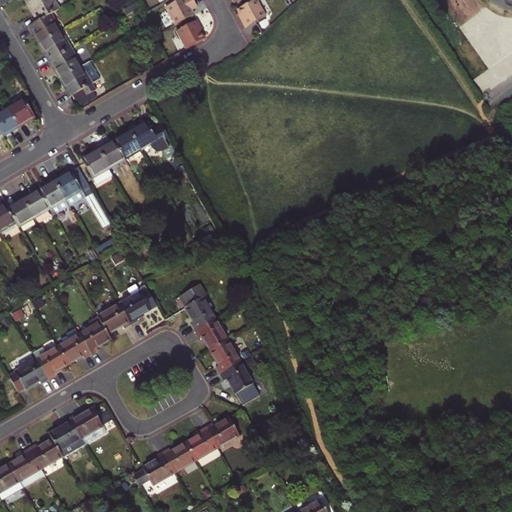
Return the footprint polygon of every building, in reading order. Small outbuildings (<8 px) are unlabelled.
[(34,0),(29,3),(35,14),(32,15),(37,22),(51,14),(60,9),(54,0),(34,0)] [(180,0),(166,8),(175,25),(194,15),(192,11),(189,4),(194,1),(193,0),(180,0)] [(257,0),(255,0),(237,10),(243,21),(242,22),(245,28),(266,17),(257,0)] [(198,8),(194,1),(189,4),(192,11),(198,8)] [(35,14),(29,3),(26,5),(32,15),(35,14)] [(34,32),(41,43),(59,32),(54,25),(57,23),(51,14),(37,22),(28,27),(32,33),(34,32)] [(197,20),(192,23),(184,28),(177,32),(186,49),(205,39),(197,20)] [(34,32),(32,33),(38,44),(41,43),(34,32)] [(59,32),(41,43),(47,54),(45,55),(48,62),(71,48),(66,39),(63,40),(59,32)] [(47,54),(41,43),(38,44),(45,55),(47,54)] [(54,67),(61,78),(79,67),(75,59),(77,58),(71,48),(48,62),(52,68),(54,67)] [(54,67),(52,68),(58,79),(61,78),(54,67)] [(79,67),(61,78),(67,89),(65,90),(69,97),(72,95),(89,85),(92,84),(86,73),(84,75),(79,67)] [(67,89),(61,78),(58,79),(65,90),(67,89)] [(89,85),(72,95),(75,101),(93,91),(89,85)] [(8,110),(18,127),(35,118),(24,100),(8,110)] [(8,110),(0,113),(0,132),(3,136),(18,127),(8,110)] [(130,132),(140,150),(151,144),(157,151),(161,152),(168,148),(164,140),(169,137),(162,126),(152,131),(146,122),(130,132)] [(140,150),(130,132),(114,141),(125,159),(140,150)] [(109,168),(125,159),(114,141),(98,150),(109,168)] [(113,176),(109,168),(98,150),(82,160),(97,185),(113,176)] [(78,169),(71,173),(78,184),(85,180),(78,169)] [(54,182),(69,207),(85,198),(78,184),(71,173),(54,182)] [(69,207),(54,182),(39,191),(49,209),(54,216),(69,207)] [(24,200),(34,218),(49,209),(39,191),(24,200)] [(16,223),(18,227),(34,218),(24,200),(8,209),(16,223)] [(0,207),(0,231),(0,232),(16,223),(8,209),(5,205),(0,207)] [(198,248),(195,242),(187,247),(190,252),(198,248)] [(173,255),(167,259),(170,264),(176,261),(173,255)] [(140,292),(119,304),(131,325),(137,321),(136,318),(156,306),(144,286),(140,288),(140,292)] [(216,320),(203,298),(206,296),(200,286),(183,296),(189,306),(186,308),(194,323),(191,325),(195,331),(216,320)] [(179,298),(186,308),(189,306),(183,296),(179,298)] [(119,304),(98,317),(101,322),(108,334),(122,325),(125,328),(131,325),(119,304)] [(228,341),(216,320),(195,331),(199,338),(202,336),(211,351),(228,341)] [(101,322),(79,334),(91,355),(98,351),(96,348),(111,339),(108,334),(101,322)] [(79,334),(58,347),(68,364),(83,356),(85,359),(91,355),(79,334)] [(241,362),(228,341),(211,351),(219,366),(216,368),(220,374),(241,362)] [(58,347),(36,360),(48,380),(55,376),(53,373),(68,364),(58,347)] [(252,357),(245,361),(250,369),(257,365),(252,357)] [(48,380),(36,360),(15,372),(25,389),(40,381),(42,383),(48,380)] [(241,362),(220,374),(224,381),(227,379),(236,394),(253,384),(241,362)] [(75,415),(69,419),(81,439),(103,426),(93,409),(77,418),(75,415)] [(107,412),(101,415),(105,422),(111,418),(107,412)] [(212,424),(206,428),(217,448),(239,435),(229,418),(214,427),(212,424)] [(81,439),(69,419),(63,423),(65,426),(49,435),(52,440),(62,457),(84,445),(81,439)] [(217,448),(206,428),(198,432),(200,435),(186,443),(196,460),(217,448)] [(41,470),(62,457),(52,440),(37,448),(36,446),(29,449),(41,470)] [(174,473),(196,460),(186,443),(171,452),(169,449),(162,452),(174,473)] [(41,470),(29,449),(23,453),(24,456),(9,465),(23,488),(44,476),(41,470)] [(153,485),(174,473),(162,452),(155,456),(157,460),(132,476),(138,486),(149,480),(153,485)] [(0,498),(1,501),(23,488),(9,465),(0,470),(0,498)] [(125,483),(116,490),(120,494),(129,487),(125,483)] [(327,511),(321,501),(300,511),(327,511)]
